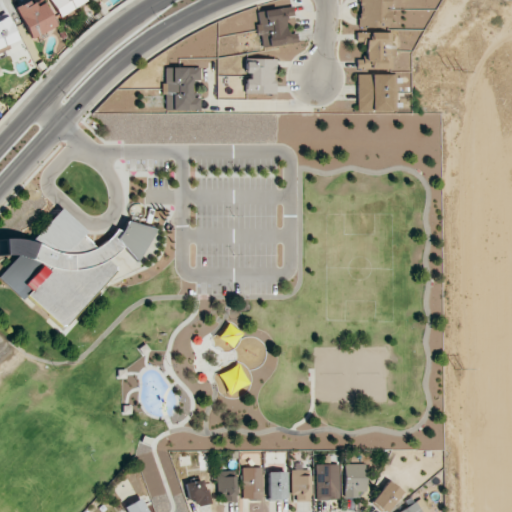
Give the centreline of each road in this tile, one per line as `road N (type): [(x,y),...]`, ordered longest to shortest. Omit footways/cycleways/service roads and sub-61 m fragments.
road 1 (secondary): [(0,186),(139,43),(221,0)]
road 2 (secondary): [(160,0),(67,71),(0,144)]
